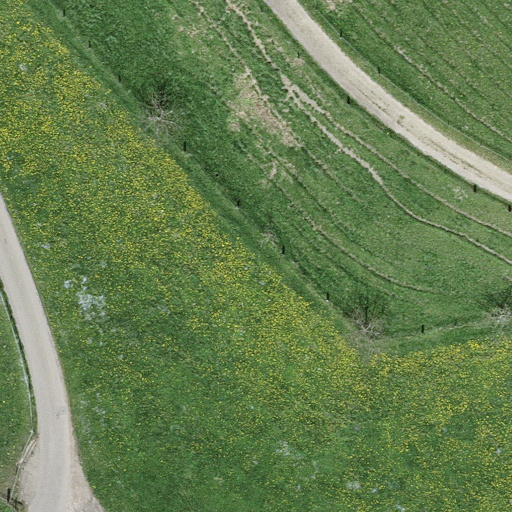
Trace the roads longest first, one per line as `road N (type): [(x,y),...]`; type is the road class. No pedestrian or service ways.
road 1 (track): [(274,0),(340,79),(413,144),(511,202)]
road 2 (unclassified): [(46,511),(57,448),(52,403),(0,231)]
